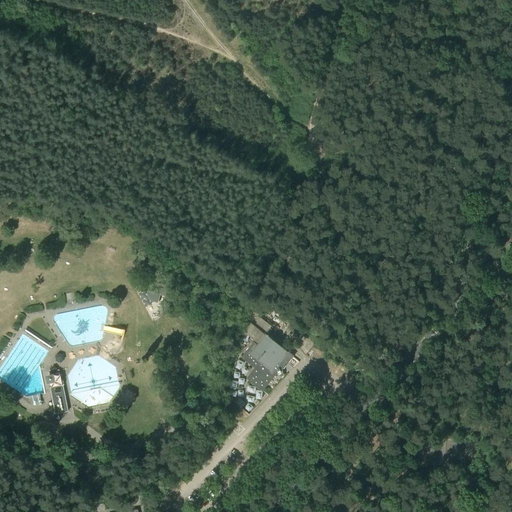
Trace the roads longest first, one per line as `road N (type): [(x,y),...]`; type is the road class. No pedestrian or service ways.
road 1 (unclassified): [(267,511),(511,247)]
road 2 (track): [(309,139),(319,193),(373,318),(404,366)]
road 3 (track): [(303,126),(354,0)]
